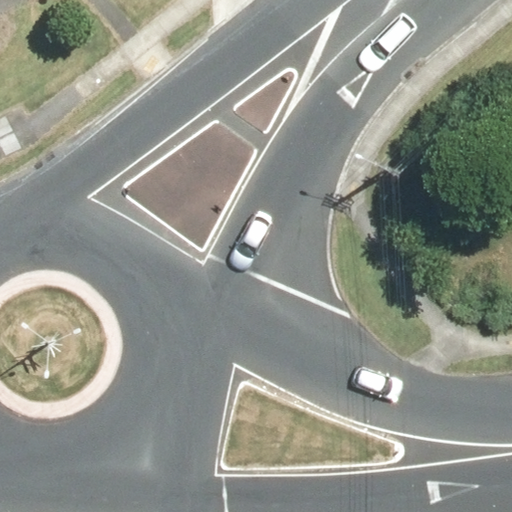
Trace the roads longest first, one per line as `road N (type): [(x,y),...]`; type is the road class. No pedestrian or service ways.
road 1 (secondary): [(7,209),(100,161),(330,0)]
road 2 (secondary): [(421,0),(288,161),(187,303)]
road 3 (tertiary): [(511,473),(404,492),(259,498),(226,493),(155,446)]
road 4 (tertiary): [(195,334),(511,414)]
road 5 (secondary): [(7,209),(52,203),(97,211),(137,232),(168,265),(187,303)]
road 6 (secondary): [(155,446),(117,476),(69,491),(0,482)]
road 7 (secondary): [(195,334),(183,403),(155,446)]
